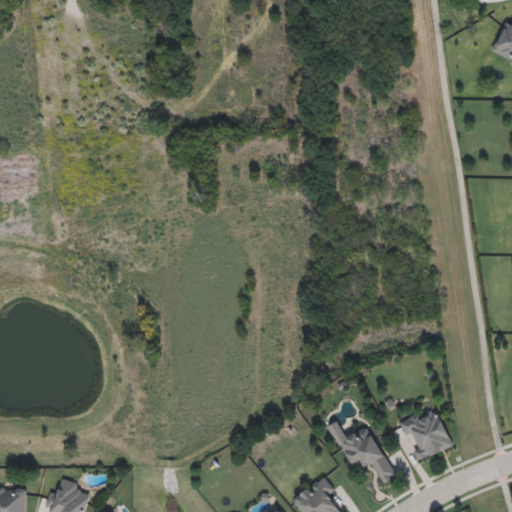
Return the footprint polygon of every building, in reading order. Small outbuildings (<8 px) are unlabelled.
[(511,24),(511,64),(491,57),(504,21),(511,24)] [(399,421),(435,406),(452,446),(418,461),(414,451),(421,448),(414,432),(406,436),(399,421)] [(379,485),(369,465),(355,472),(338,441),(369,425),(396,476),(379,485)] [(342,511),(341,511),(301,511),(292,502),(321,474),(337,490),(328,498),(342,511)] [(51,511),(53,507),(46,505),(51,488),(59,490),(63,478),(83,484),(80,494),(89,497),(84,511),(51,511)] [(0,511),(0,486),(27,486),(27,511),(0,511)]
